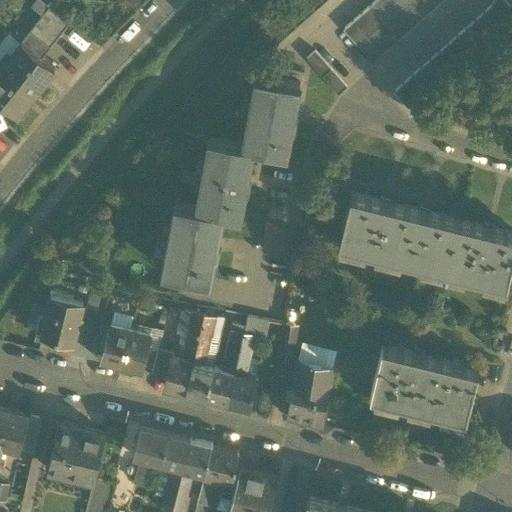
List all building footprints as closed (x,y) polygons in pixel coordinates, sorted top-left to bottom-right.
[(290,0),(289,0),(281,7),(297,25),(306,18),(290,0)] [(306,0),(290,0),(306,18),(315,10),(306,0)] [(322,0),(306,0),(315,10),(324,2),(322,0)] [(382,0),(375,0),(370,5),(385,21),(394,13),(382,0)] [(398,0),(382,0),(394,13),(403,5),(398,0)] [(418,22),(427,14),(414,0),(408,0),(403,5),(418,22)] [(414,0),(427,14),(436,7),(430,0),(414,0)] [(493,4),(507,20),(511,15),(511,6),(507,0),(493,0),(491,2),(493,4)] [(493,4),(484,12),(498,28),(507,20),(493,4)] [(376,29),(385,21),(370,5),(361,12),(376,29)] [(409,30),(418,22),(403,5),(394,13),(409,30)] [(49,6),(30,30),(50,46),(69,23),(49,6)] [(288,33),(297,25),(281,7),(272,16),(288,33)] [(367,37),(376,29),(361,12),(352,20),(367,37)] [(484,12),(475,20),(489,36),(498,28),(484,12)] [(400,38),(409,30),(394,13),(385,21),(400,38)] [(272,16),(264,24),(279,41),(288,33),(272,16)] [(358,44),(367,37),(352,20),(344,28),(358,44)] [(475,20),(466,28),(480,44),(489,36),(475,20)] [(391,46),(400,38),(385,21),(376,29),(391,46)] [(270,49),(279,41),(264,24),(255,32),(270,49)] [(466,28),(457,35),(471,52),(480,44),(466,28)] [(382,54),(391,46),(376,29),(367,37),(382,54)] [(42,57),(50,46),(30,30),(22,40),(42,57)] [(457,35),(448,43),(462,60),(471,52),(457,35)] [(373,61),(382,54),(367,37),(358,44),(373,61)] [(22,40),(0,66),(0,68),(32,94),(54,67),(42,57),(22,40)] [(448,43),(439,51),(453,67),(462,60),(448,43)] [(307,58),(322,75),(331,67),(315,50),(306,57),(307,58)] [(439,51),(430,59),(444,75),(453,67),(439,51)] [(430,59),(421,67),(435,83),(444,75),(430,59)] [(347,85),(331,67),(322,75),(338,93),(347,85)] [(421,67),(412,75),(426,91),(435,83),(421,67)] [(0,100),(16,113),(32,94),(0,68),(0,100)] [(255,73),(242,142),(254,144),(287,150),(292,122),(294,122),(296,110),(295,110),(300,81),(255,73)] [(412,75),(403,83),(417,99),(426,91),(412,75)] [(409,107),(417,99),(403,83),(394,90),(409,107)] [(200,183),(196,204),(223,209),(241,212),(246,184),(248,184),(250,172),(248,172),(254,144),(242,142),(209,135),(202,170),(200,183)] [(180,180),(200,183),(202,170),(182,166),(180,180)] [(339,239),(447,265),(459,217),(351,190),(339,239)] [(218,237),(223,209),(196,204),(175,200),(162,268),(210,277),(216,249),(217,249),(219,237),(218,237)] [(511,255),(511,230),(459,217),(447,265),(506,280),(511,255)] [(87,305),(97,308),(102,286),(92,284),(87,305)] [(36,331),(73,341),(77,325),(79,325),(81,315),(79,314),(83,300),(53,292),(46,316),(40,314),(36,331)] [(193,360),(199,335),(204,312),(183,308),(177,331),(185,333),(179,357),(193,360)] [(111,320),(131,325),(134,314),(113,309),(111,320)] [(232,319),(222,367),(234,370),(242,337),(248,314),(227,310),(225,317),(232,319)] [(215,314),(204,312),(199,335),(210,338),(215,314)] [(225,317),(215,314),(210,338),(204,363),(213,365),(225,317)] [(246,341),(251,342),(254,331),(262,333),(266,317),(248,314),(242,337),(247,338),(246,341)] [(111,320),(109,328),(106,339),(101,356),(121,361),(131,325),(111,320)] [(282,332),(280,345),(292,347),(297,322),(282,321),(281,331),(282,332)] [(145,349),(157,352),(158,346),(163,327),(152,324),(150,330),(145,349)] [(150,330),(131,325),(121,361),(141,367),(145,349),(150,330)] [(98,337),(106,339),(109,328),(101,326),(98,337)] [(177,331),(172,349),(171,355),(179,357),(185,333),(177,331)] [(199,335),(193,360),(204,363),(210,338),(199,335)] [(242,337),(234,370),(244,373),(248,353),(251,342),(246,341),(247,338),(242,337)] [(316,360),(332,364),(337,348),(302,339),(297,356),(316,360)] [(371,391),(465,415),(472,390),(478,366),(383,342),(371,391)] [(288,370),(292,347),(280,345),(277,368),(288,370)] [(172,349),(158,346),(157,352),(152,371),(166,375),(171,355),(172,349)] [(260,356),(248,353),(244,373),(255,375),(260,356)] [(164,384),(186,389),(193,360),(179,357),(171,355),(166,375),(164,384)] [(288,416),(321,424),(330,378),(314,373),(316,360),(297,356),(288,416)] [(213,365),(204,363),(193,360),(186,389),(206,395),(213,365)] [(332,364),(316,360),(314,373),(330,378),(332,364)] [(222,367),(213,365),(206,395),(227,400),(234,370),(222,367)] [(255,375),(244,373),(234,370),(227,400),(248,405),(255,375)] [(259,408),(272,411),(274,387),(264,385),(259,408)] [(0,404),(0,442),(3,443),(20,447),(20,446),(29,412),(0,404)] [(20,446),(34,450),(41,416),(29,412),(20,446)] [(47,466),(94,478),(105,431),(59,420),(47,466)] [(133,454),(160,461),(168,431),(140,424),(133,454)] [(149,504),(172,509),(190,437),(168,431),(160,461),(172,464),(170,471),(166,488),(154,485),(149,504)] [(184,511),(195,470),(204,472),(211,442),(190,437),(172,509),(182,511),(184,511)] [(239,449),(211,442),(204,472),(195,507),(206,510),(209,511),(216,481),(212,480),(213,476),(231,480),(239,449)] [(133,481),(150,485),(155,466),(138,462),(133,481)] [(228,511),(268,511),(278,474),(240,465),(228,511)] [(158,468),(154,485),(166,488),(170,471),(158,468)] [(113,482),(94,478),(91,489),(110,493),(113,482)] [(0,497),(5,499),(8,484),(0,482),(0,497)] [(85,511),(110,511),(111,507),(107,506),(110,493),(91,489),(85,511)] [(303,511),(373,511),(374,510),(308,494),(303,511)]
